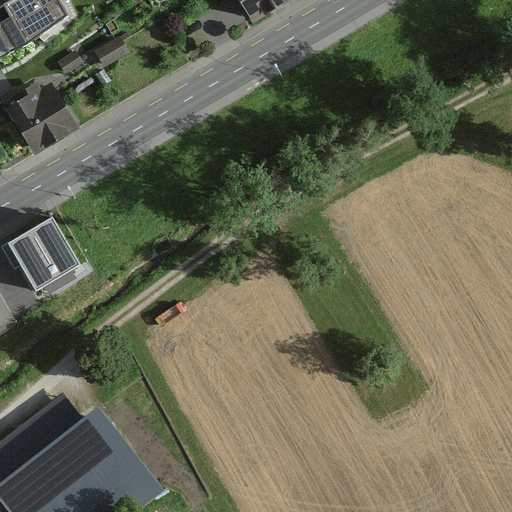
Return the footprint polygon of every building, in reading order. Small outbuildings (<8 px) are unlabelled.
[(66,16),(56,0),(10,0),(0,6),(0,36),(10,54),(27,47),(66,16)] [(286,0),(242,0),(254,19),(286,0)] [(105,64),(129,50),(121,35),(96,49),(105,64)] [(53,84),(14,107),(38,148),(78,125),(53,84)] [(52,232),(13,255),(38,297),(76,275),(52,232)] [(96,426),(68,394),(0,452),(0,483),(5,489),(0,493),(0,511),(133,511),(165,485),(107,417),(96,426)]
